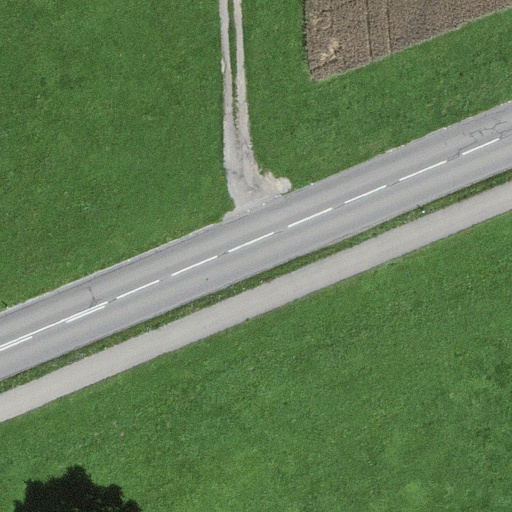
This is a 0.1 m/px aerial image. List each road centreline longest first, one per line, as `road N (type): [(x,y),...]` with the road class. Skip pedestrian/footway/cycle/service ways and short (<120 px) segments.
road 1 (secondary): [(511,136),(0,349)]
road 2 (track): [(257,242),(238,150),(229,0)]
